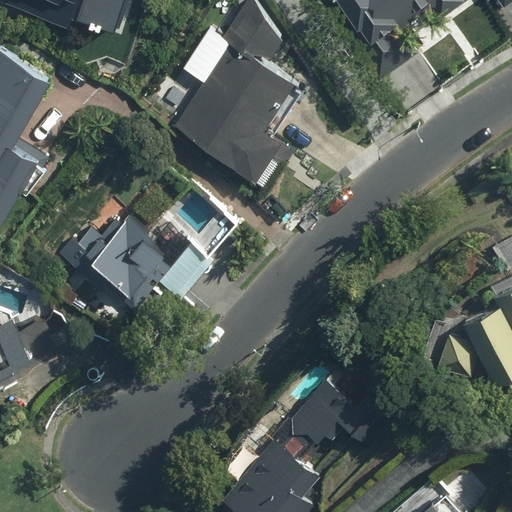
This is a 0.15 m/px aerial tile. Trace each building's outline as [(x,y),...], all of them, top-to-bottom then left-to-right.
[(49,0),(87,10),(89,0),(49,0)] [(293,124),(328,68),(287,43),(305,14),(282,0),(254,0),(181,118),(276,176),(304,131),(293,124)] [(461,0),(345,0),(397,68),(427,46),(417,33),(461,0)] [(28,136),(62,69),(0,38),(0,205),(17,214),(50,148),(28,136)] [(108,282),(126,258),(153,278),(182,239),(139,208),(117,238),(97,224),(87,238),(78,231),(65,250),(108,282)] [(246,223),(226,208),(177,271),(198,287),(246,223)] [(508,378),(511,375),(511,280),(506,283),(511,295),(478,310),(508,378)] [(0,372),(17,365),(15,360),(39,349),(21,311),(0,320),(0,372)] [(212,484),(188,511),(303,511),(316,497),(306,490),(358,428),(370,438),(388,417),(328,366),(222,492),(212,484)] [(469,511),(447,486),(417,511),(469,511)]
